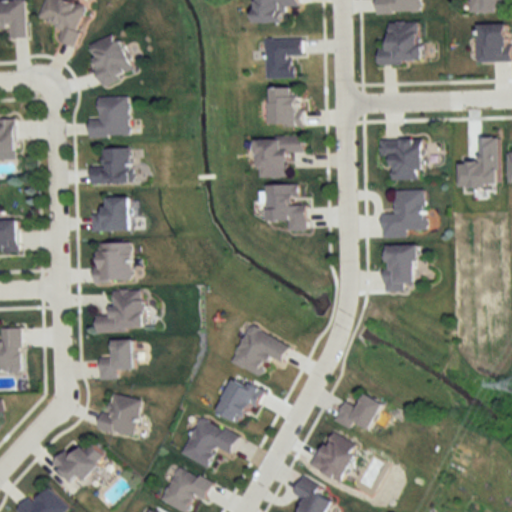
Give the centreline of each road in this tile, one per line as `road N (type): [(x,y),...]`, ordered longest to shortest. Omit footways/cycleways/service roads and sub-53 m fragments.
road 1 (residential): [(338,0),(350,305),(326,368),(246,511)]
road 2 (residential): [(48,91),(62,394),(0,468)]
road 3 (residential): [(511,97),(348,105)]
